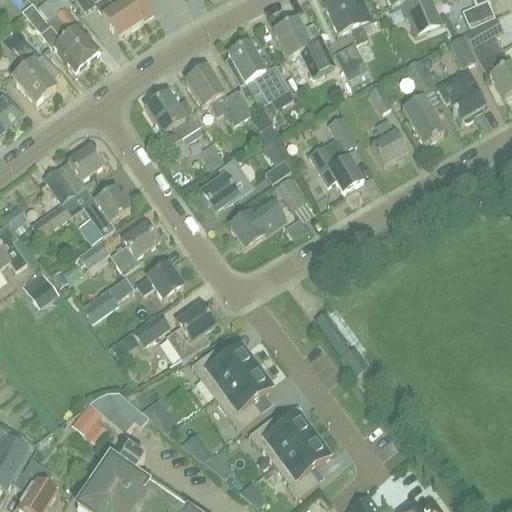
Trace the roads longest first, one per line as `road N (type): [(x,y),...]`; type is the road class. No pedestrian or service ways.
road 1 (residential): [(511,139),(231,299)]
road 2 (residential): [(231,299),(95,106)]
road 3 (residential): [(231,299),(367,485)]
road 4 (residential): [(95,106),(271,0)]
